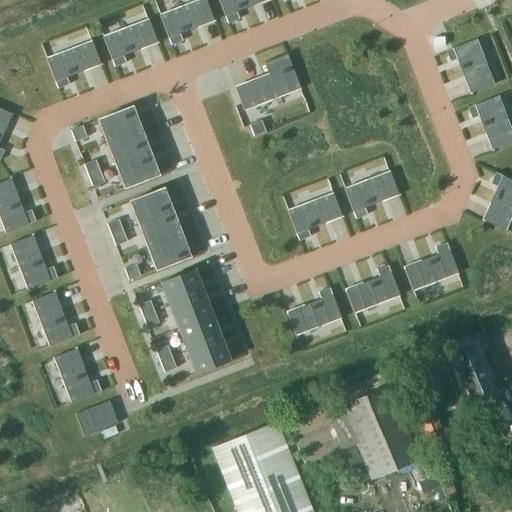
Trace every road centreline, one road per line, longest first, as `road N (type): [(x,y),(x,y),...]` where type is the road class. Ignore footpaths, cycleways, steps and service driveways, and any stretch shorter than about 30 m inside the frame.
road 1 (residential): [(408,24),(464,172),(444,219),(260,286),(175,67)]
road 2 (residential): [(175,67),(51,115),(32,150),(132,400)]
road 3 (residential): [(408,24),(351,0),(175,67)]
